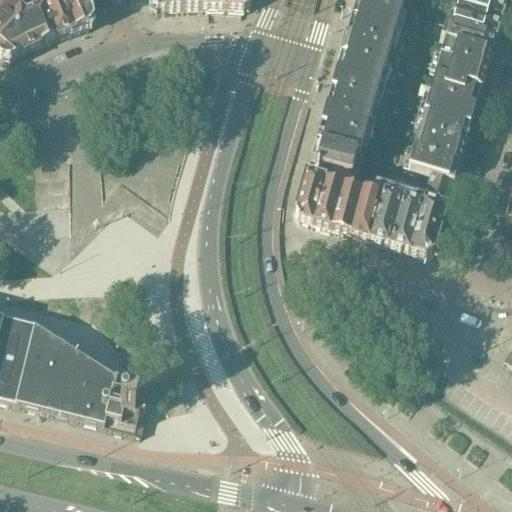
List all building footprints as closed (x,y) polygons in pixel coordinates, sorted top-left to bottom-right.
[(73,40),(57,0),(44,0),(39,2),(40,7),(42,13),(45,19),(55,47),(73,40)] [(86,0),(57,0),(73,40),(87,36),(91,29),(86,0)] [(166,0),(146,0),(150,16),(156,20),(166,19),(166,0)] [(183,18),(183,0),(166,0),(166,19),(183,18)] [(200,17),(200,0),(183,0),(183,18),(200,17)] [(248,14),(252,0),(200,0),(200,17),(222,18),(242,19),(248,14)] [(405,1),(400,0),(356,0),(355,6),(405,20),(406,14),(402,12),(405,1)] [(504,10),(468,0),(458,0),(454,14),(499,27),(504,10)] [(506,0),(468,0),(504,10),(506,0)] [(5,4),(0,9),(0,37),(19,17),(5,4)] [(405,20),(355,6),(350,24),(394,37),(398,25),(403,26),(405,20)] [(499,27),(454,14),(450,31),(494,44),(499,27)] [(19,17),(0,37),(0,68),(1,69),(9,70),(24,61),(35,56),(55,47),(45,19),(26,24),(19,17)] [(391,48),(394,37),(350,24),(340,59),(384,72),(388,61),(392,62),(396,50),(391,48)] [(494,44),(450,31),(445,48),(489,61),(494,44)] [(489,61),(445,48),(443,48),(438,65),(484,79),(489,61)] [(382,98),(384,91),(385,85),(381,84),(384,72),(340,59),(324,114),(373,128),(375,121),(370,120),(377,96),(382,98)] [(484,79),(438,65),(433,83),(479,97),(484,79)] [(405,67),(390,120),(398,122),(406,94),(412,96),(419,71),(405,67)] [(479,97),(433,83),(422,120),(468,133),(479,97)] [(360,156),(366,133),(371,135),(373,128),(324,114),(313,150),(362,164),(364,157),(360,156)] [(468,133),(422,120),(406,176),(430,183),(452,190),(457,171),(468,133)] [(361,170),(362,164),(313,150),(308,168),(330,175),(351,181),(355,168),(361,170)] [(308,168),(293,222),(297,229),(313,234),(325,189),(330,175),(308,168)] [(392,192),(416,199),(419,187),(395,180),(392,192)] [(445,213),(452,190),(430,183),(423,207),(445,213)] [(349,244),(361,200),(325,189),(313,234),(349,244)] [(368,249),(383,195),(374,193),(371,203),(361,200),(349,244),(368,249)] [(387,255),(401,206),(390,203),(392,198),(383,195),(368,249),(387,255)] [(407,261),(423,207),(415,204),(413,209),(401,206),(387,255),(407,261)] [(511,207),(508,206),(503,227),(511,229),(511,207)] [(431,261),(445,213),(423,207),(407,261),(424,265),(431,261)] [(33,335),(1,328),(0,327),(0,410),(15,414),(33,335)] [(33,335),(15,414),(139,444),(144,421),(122,395),(115,393),(115,391),(114,390),(114,387),(66,357),(33,335)] [(502,371),(511,376),(511,358),(507,367),(505,366),(502,371)]
